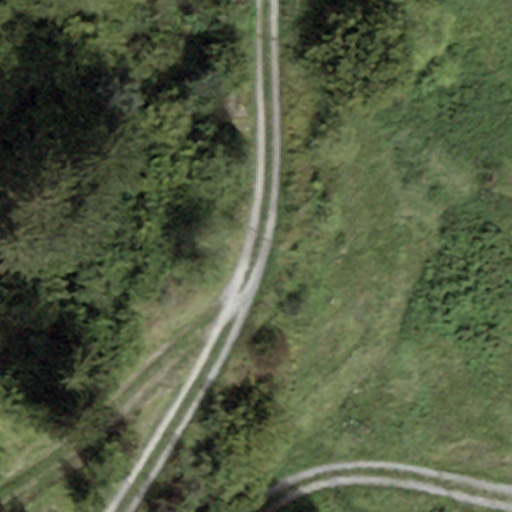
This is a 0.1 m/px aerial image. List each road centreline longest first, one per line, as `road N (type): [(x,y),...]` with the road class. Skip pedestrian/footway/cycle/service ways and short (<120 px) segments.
road 1 (track): [(132,511),(161,474),(256,239),(271,0)]
road 2 (track): [(223,320),(0,504)]
road 3 (track): [(511,503),(290,484),(267,511)]
